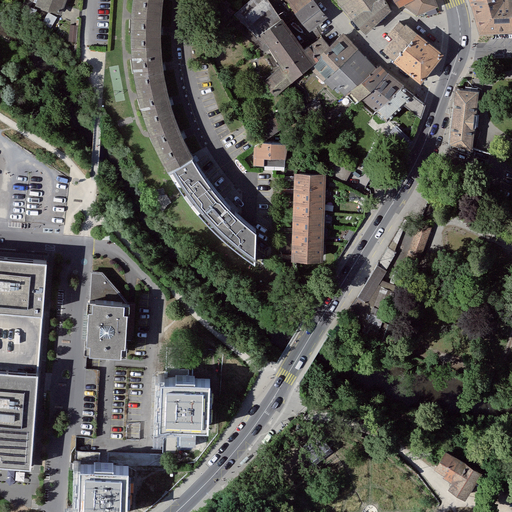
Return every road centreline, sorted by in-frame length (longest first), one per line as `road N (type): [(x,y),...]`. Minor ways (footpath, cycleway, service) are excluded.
road 1 (primary): [(176,511),(265,411),(397,196),(441,100)]
road 2 (residential): [(263,260),(261,207),(215,146),(193,93),(186,0)]
road 3 (residential): [(87,244),(58,510)]
